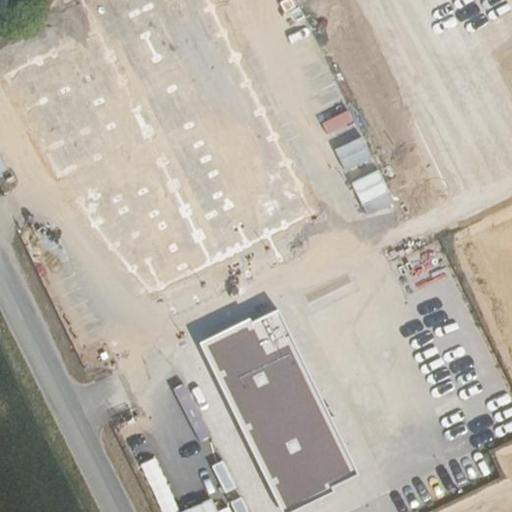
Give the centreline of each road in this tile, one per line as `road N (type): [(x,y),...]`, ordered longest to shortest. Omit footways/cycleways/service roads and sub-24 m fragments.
road 1 (unknown): [(33,190),(115,292),(157,314),(225,295),(318,243),(333,225),(344,175),(259,0)]
road 2 (tertiary): [(114,511),(0,283)]
